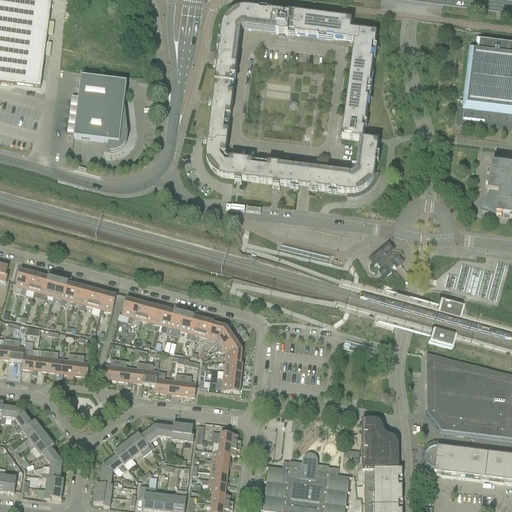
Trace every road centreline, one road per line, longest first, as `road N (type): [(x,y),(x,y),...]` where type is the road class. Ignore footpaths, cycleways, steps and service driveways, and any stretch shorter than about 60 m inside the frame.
road 1 (residential): [(253,406),(263,335),(257,322),(0,251)]
road 2 (residential): [(305,153),(328,142),(337,62),(326,49),(250,44),(236,131),(244,146)]
road 3 (unclassified): [(157,175),(133,189),(103,187),(0,159)]
road 4 (unclassified): [(157,175),(195,208),(299,221)]
